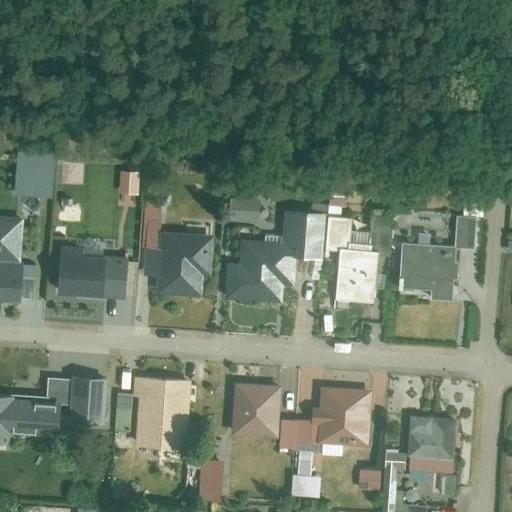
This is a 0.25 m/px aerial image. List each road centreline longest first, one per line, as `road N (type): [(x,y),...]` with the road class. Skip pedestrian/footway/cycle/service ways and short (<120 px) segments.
road 1 (residential): [(0,335),(492,370)]
road 2 (unclassified): [(492,370),(499,178),(473,0)]
road 3 (residential): [(483,511),(492,370)]
